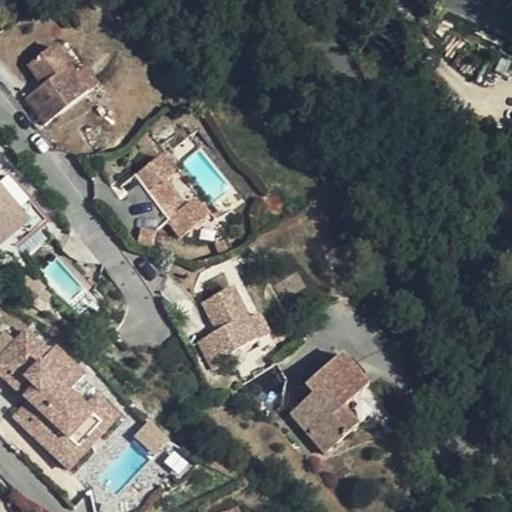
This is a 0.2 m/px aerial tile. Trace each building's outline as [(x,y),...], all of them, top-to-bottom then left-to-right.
[(511,63),(489,52),(478,76),(504,89),(511,72),(511,63)] [(73,84),(54,56),(26,75),(40,96),(22,107),(40,134),(86,104),(73,84)] [(84,78),(73,84),(86,104),(96,96),(84,78)] [(179,245),(205,224),(192,207),(183,214),(149,171),(117,194),(153,240),(167,230),(179,245)] [(0,233),(12,222),(0,209),(0,233)] [(239,294),(209,309),(221,335),(203,344),(217,372),(239,362),(237,358),(264,344),(239,294)] [(21,353),(30,343),(21,335),(0,354),(0,379),(25,405),(11,420),(40,446),(53,433),(63,441),(88,416),(82,409),(75,402),(64,392),(78,378),(49,350),(43,356),(34,366),(21,353)] [(43,356),(30,343),(21,353),(34,366),(43,356)] [(366,387),(338,355),(304,387),(310,395),(316,401),(308,409),(302,402),(290,414),(324,453),(355,427),(340,411),(366,387)] [(89,389),(78,378),(64,392),(75,402),(89,389)] [(310,395),(302,402),(308,409),(316,401),(310,395)] [(93,399),(82,409),(88,416),(63,441),(53,433),(40,446),(65,469),(114,419),(93,399)] [(149,423),(140,432),(157,449),(166,440),(149,423)] [(140,432),(133,439),(151,456),(157,449),(140,432)] [(228,494),(198,506),(199,511),(219,511),(234,506),(228,494)]
